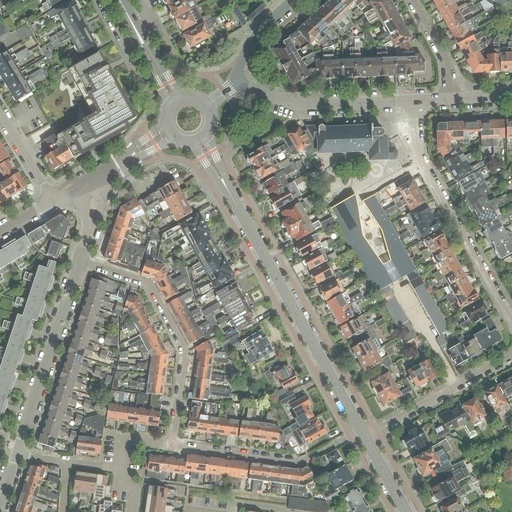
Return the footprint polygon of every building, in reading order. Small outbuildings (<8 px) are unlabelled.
[(41,14),(51,9),(50,7),(51,7),(51,6),(61,0),(46,0),(48,1),(41,5),(42,7),(39,9),(41,14)] [(175,19),(179,16),(190,10),(197,6),(194,0),(181,0),(169,7),(169,8),(171,11),(171,12),(170,14),(172,17),(174,18),(174,17),(175,19)] [(325,5),(348,29),(349,29),(349,30),(353,27),(345,18),(350,13),(347,10),(348,10),(338,0),(329,0),(327,3),(328,3),(326,5),(325,5)] [(338,0),(348,10),(349,9),(354,4),(361,11),(364,8),(357,0),(338,0)] [(364,16),(366,19),(392,5),(392,4),(391,5),(390,3),(391,2),(389,0),(374,0),(369,3),(372,10),(363,15),(364,16)] [(438,0),(434,3),(434,2),(436,5),(435,5),(439,12),(454,4),(452,0),(438,0)] [(484,0),(479,3),(484,11),(493,7),(493,6),(484,0)] [(63,5),(46,14),(49,19),(56,15),(60,23),(80,12),(75,3),(72,5),(71,3),(68,4),(67,2),(63,5)] [(260,2),(245,16),(250,21),(265,7),(260,2)] [(454,4),(439,12),(443,19),(444,19),(445,21),(444,21),(468,8),(466,6),(465,4),(457,8),(454,4)] [(348,29),(325,5),(324,7),(323,6),(316,13),(315,14),(329,28),(329,27),(335,22),(344,33),(348,29)] [(392,5),(366,19),(368,24),(377,19),(381,25),(394,18),(396,16),(398,15),(394,7),(393,7),(391,5),(392,5)] [(237,6),(231,9),(236,18),(237,18),(242,15),(237,6)] [(177,25),(181,32),(196,23),(198,27),(212,19),(209,14),(201,19),(195,8),(189,12),(176,20),(178,25),(177,25)] [(468,8),(444,21),(445,21),(446,24),(445,24),(449,31),(465,22),(462,18),(470,13),(468,9),(468,8)] [(10,11),(2,15),(5,19),(12,15),(10,11)] [(64,30),(56,35),(58,39),(86,24),(86,23),(84,24),(83,22),(85,21),(84,20),(80,12),(60,23),(64,30)] [(306,23),(327,46),(328,46),(333,43),(323,33),(328,28),(329,28),(315,14),(314,14),(307,21),(308,22),(306,23)] [(364,16),(357,22),(359,25),(363,21),(366,19),(364,16)] [(404,26),(399,17),(382,27),(385,33),(377,38),(379,42),(405,28),(404,28),(403,26),(404,26)] [(212,19),(198,27),(182,36),(183,37),(185,36),(187,39),(185,40),(189,48),(193,45),(195,48),(205,42),(203,40),(209,37),(207,32),(213,29),(214,23),(216,22),(214,18),(212,19)] [(0,23),(0,30),(3,36),(9,32),(3,22),(0,23)] [(465,22),(449,31),(453,38),(454,38),(455,40),(454,40),(454,41),(470,32),(470,33),(478,28),(476,24),(475,23),(467,27),(465,22)] [(300,36),(309,45),(310,45),(315,41),(322,48),(327,46),(306,23),(306,24),(304,25),(297,31),(297,32),(300,36)] [(69,39),(73,46),(93,35),(88,26),(86,27),(85,25),(87,24),(86,24),(58,39),(60,44),(69,39)] [(26,25),(15,31),(19,36),(29,30),(26,25)] [(405,28),(379,42),(382,47),(390,42),(394,49),(399,46),(403,43),(407,41),(411,39),(407,30),(406,31),(404,29),(405,28)] [(19,36),(22,42),(33,36),(29,30),(19,36)] [(309,45),(300,36),(297,32),(289,37),(286,35),(280,41),(282,45),(272,50),(272,51),(274,51),(278,59),(280,57),(281,59),(279,60),(279,61),(296,52),(309,45)] [(367,33),(366,33),(365,33),(365,41),(366,41),(366,43),(374,43),(368,32),(367,32),(367,33)] [(470,32),(454,41),(460,50),(475,41),(475,42),(483,37),(481,32),(472,37),(470,33),(470,32)] [(77,53),(72,56),(76,63),(79,61),(81,60),(80,59),(90,54),(94,51),(93,49),(96,47),(95,45),(97,44),(96,42),(93,35),(73,46),(77,53)] [(475,41),(460,50),(464,57),(466,59),(470,57),(478,52),(488,47),(492,40),(491,39),(486,42),(478,46),(475,42),(475,41)] [(407,41),(403,43),(408,52),(409,71),(410,71),(413,71),(416,71),(416,73),(424,73),(424,64),(425,64),(425,63),(424,63),(420,56),(413,57),(413,52),(408,44),(407,41)] [(507,49),(498,50),(499,68),(499,73),(501,73),(501,74),(508,74),(508,72),(511,72),(511,42),(510,43),(508,43),(508,48),(507,48),(507,49)] [(359,43),(354,44),(354,49),(356,78),(358,77),(358,78),(368,78),(369,78),(368,58),(367,58),(360,58),(359,43)] [(396,57),(395,57),(396,77),(397,77),(410,76),(413,76),(413,71),(410,71),(409,71),(408,52),(403,43),(399,46),(403,53),(403,57),(396,57)] [(487,56),(486,56),(487,61),(488,73),(499,73),(499,68),(498,50),(498,46),(493,46),(493,55),(487,56)] [(322,49),(323,60),(316,61),(316,69),(316,74),(316,79),(316,80),(326,80),(326,79),(329,79),(329,80),(328,50),(328,49),(328,48),(322,49)] [(381,48),(376,48),(376,58),(368,58),(369,78),(380,77),(380,76),(382,76),(382,77),(381,48)] [(395,57),(387,57),(386,50),(385,48),(381,48),(382,77),(382,76),(385,76),(385,77),(396,77),(395,57)] [(7,51),(0,55),(0,69),(28,52),(26,49),(14,56),(13,55),(10,57),(7,51)] [(333,60),(332,49),(328,50),(329,80),(329,79),(331,79),(331,80),(342,79),(341,59),(333,60)] [(349,49),(350,59),(341,59),(342,79),(353,79),(353,78),(355,78),(354,49),(349,49)] [(47,51),(43,54),(45,58),(46,59),(51,56),(48,50),(47,51)] [(2,81),(6,79),(19,71),(16,66),(19,64),(18,63),(30,56),(28,52),(0,69),(0,77),(1,79),(1,80),(2,81)] [(296,52),(279,61),(284,70),(286,69),(287,70),(285,72),(286,73),(311,59),(312,59),(315,57),(313,53),(300,60),(296,52)] [(470,57),(466,59),(467,61),(473,73),(481,73),(481,74),(488,73),(487,61),(483,61),(480,54),(479,52),(470,57)] [(72,68),(72,69),(98,115),(111,137),(127,128),(124,123),(134,117),(121,95),(122,94),(118,87),(117,87),(115,84),(116,83),(112,76),(111,77),(103,63),(104,62),(100,55),(99,56),(98,54),(72,68)] [(316,79),(316,74),(316,69),(310,70),(307,71),(305,68),(313,63),(312,59),(311,59),(286,73),(287,74),(289,73),(290,75),(288,76),(292,84),(291,84),(291,85),(302,79),(302,81),(309,77),(310,79),(316,79)] [(20,73),(7,80),(3,83),(4,84),(7,88),(6,88),(7,90),(8,89),(10,92),(41,73),(39,70),(32,74),(27,77),(27,76),(23,79),(20,73)] [(41,73),(10,92),(12,95),(11,96),(12,97),(12,98),(14,100),(14,101),(15,103),(36,90),(32,85),(35,83),(36,85),(45,79),(41,73)] [(75,158),(92,149),(103,143),(102,142),(111,137),(98,115),(94,118),(93,116),(60,135),(62,139),(65,145),(73,158),(75,157),(75,158)] [(480,123),(480,133),(480,140),(480,141),(488,140),(488,148),(493,148),(492,127),(492,121),(490,121),(490,122),(487,122),(487,121),(480,122),(480,123)] [(493,121),(492,121),(492,127),(493,148),(497,147),(497,140),(504,140),(504,127),(503,122),(503,121),(496,121),(496,122),(493,122),(493,121)] [(451,123),(451,124),(451,131),(449,131),(450,142),(458,141),(458,149),(463,148),(462,128),(462,122),(460,123),(460,124),(458,124),(458,123),(451,123)] [(462,122),(462,128),(463,148),(463,149),(470,145),(469,143),(469,140),(469,133),(480,133),(480,123),(473,123),(472,122),(465,122),(466,123),(463,123),(463,122),(462,122)] [(439,124),(435,124),(435,127),(436,127),(436,132),(436,134),(436,139),(437,139),(437,140),(437,148),(437,149),(442,158),(447,155),(452,152),(449,147),(450,147),(450,142),(449,131),(451,131),(451,124),(445,124),(439,124)] [(317,139),(318,151),(318,154),(369,152),(369,161),(373,161),(373,160),(383,159),(383,160),(386,160),(386,159),(394,159),(396,156),(396,152),(389,141),(391,140),(390,139),(384,143),(381,138),(382,137),(383,136),(383,135),(383,133),(383,132),(382,131),(380,130),(379,130),(372,130),(372,126),(370,126),(370,125),(369,125),(369,126),(364,126),(364,128),(326,130),(326,126),(307,127),(307,130),(306,130),(311,139),(317,139)] [(308,157),(315,153),(318,151),(317,139),(311,139),(306,130),(303,132),(302,131),(302,132),(300,133),(298,130),(297,128),(294,129),(288,133),(299,152),(304,149),(308,157)] [(62,139),(60,135),(58,132),(41,142),(45,148),(62,139)] [(62,139),(45,148),(49,155),(64,146),(65,145),(62,139)] [(63,163),(72,158),(65,146),(64,146),(49,155),(45,157),(53,170),(63,164),(63,163)] [(247,156),(246,157),(247,159),(247,161),(248,163),(250,164),(251,165),(252,165),(253,168),(274,157),(281,153),(285,151),(283,146),(278,148),(267,154),(266,152),(263,147),(261,148),(260,148),(257,149),(257,151),(255,152),(247,156)] [(0,162),(5,160),(9,157),(5,150),(4,151),(3,149),(0,150),(0,162)] [(447,157),(443,159),(444,161),(444,162),(445,165),(447,166),(449,170),(450,171),(466,161),(466,162),(474,157),(472,153),(464,157),(460,150),(447,157)] [(318,158),(315,153),(308,157),(311,162),(318,158)] [(253,168),(251,169),(258,181),(273,173),(273,174),(283,169),(284,170),(285,170),(291,166),(290,164),(287,160),(281,163),(280,164),(279,164),(278,164),(277,164),(277,163),(274,157),(253,168)] [(9,159),(0,164),(0,172),(3,177),(7,175),(9,178),(0,184),(9,198),(10,197),(11,197),(16,195),(16,193),(19,191),(20,192),(24,189),(25,188),(25,186),(26,186),(25,185),(25,184),(23,181),(22,180),(9,159)] [(466,161),(450,171),(450,172),(450,173),(451,176),(453,177),(456,182),(460,179),(481,168),(478,164),(470,168),(466,162),(466,161)] [(299,162),(294,165),(297,170),(297,171),(303,168),(299,162)] [(262,184),(261,185),(261,186),(262,185),(264,188),(263,188),(264,189),(264,191),(265,193),(267,194),(268,195),(274,192),(288,184),(284,177),(288,175),(297,170),(294,165),(291,166),(285,170),(284,170),(275,175),(275,177),(262,184)] [(472,174),(461,181),(457,183),(456,184),(458,188),(459,187),(460,188),(459,190),(461,192),(462,193),(463,194),(484,183),(480,176),(475,179),(472,174)] [(397,189),(406,184),(403,178),(394,183),(397,189)] [(185,184),(187,188),(193,185),(191,180),(185,184)] [(412,181),(397,189),(399,193),(401,195),(397,197),(400,202),(418,192),(417,192),(415,189),(416,189),(416,188),(417,188),(413,180),(412,181)] [(145,213),(147,212),(164,202),(180,193),(174,181),(167,185),(164,187),(162,186),(159,187),(159,190),(157,191),(159,195),(161,198),(151,204),(147,196),(139,201),(141,205),(145,213)] [(275,197),(270,200),(273,205),(271,206),(273,210),(274,211),(278,208),(287,203),(290,208),(296,204),(292,198),(292,199),(288,192),(295,188),(292,182),(274,193),(273,193),(273,194),(274,194),(275,195),(274,196),(275,197)] [(484,183),(463,194),(461,195),(462,197),(462,196),(462,195),(463,195),(465,198),(463,199),(467,206),(485,196),(485,197),(491,193),(484,182),(484,183)] [(0,202),(2,202),(2,203),(8,199),(8,198),(9,198),(0,184),(0,183),(0,202)] [(158,214),(160,217),(185,203),(183,199),(184,198),(181,192),(180,193),(164,202),(168,208),(158,214)] [(410,211),(420,206),(424,203),(425,203),(421,195),(420,196),(419,196),(417,193),(418,193),(418,192),(400,202),(403,207),(406,205),(410,211)] [(495,199),(491,201),(488,203),(485,197),(485,196),(467,206),(471,213),(473,212),(475,216),(474,217),(473,216),(474,217),(500,203),(501,202),(508,198),(505,193),(495,199)] [(391,262),(383,266),(363,237),(355,195),(331,209),(335,217),(333,218),(374,294),(377,292),(388,286),(405,276),(416,271),(397,236),(391,225),(375,196),(363,203),(383,235),(391,262)] [(303,203),(291,210),(282,214),(285,219),(282,221),(283,223),(282,225),(283,228),(286,228),(286,230),(307,218),(303,211),(307,208),(306,206),(314,201),(311,196),(303,201),(302,201),(303,203)] [(130,203),(120,208),(141,226),(142,224),(138,217),(144,214),(138,204),(136,200),(134,201),(132,200),(130,201),(130,203)] [(395,205),(392,200),(381,206),(384,211),(389,208),(395,205)] [(500,203),(474,217),(477,220),(478,221),(478,223),(479,225),(481,226),(481,227),(497,218),(501,216),(497,210),(496,210),(495,208),(501,205),(503,204),(501,202),(500,203)] [(185,203),(160,217),(162,221),(172,215),(176,222),(187,216),(192,214),(191,213),(192,213),(190,208),(188,208),(185,203)] [(425,205),(421,208),(408,214),(408,215),(406,216),(411,224),(398,231),(400,235),(407,231),(431,218),(429,214),(430,214),(429,212),(429,210),(428,208),(426,207),(425,205)] [(141,226),(120,208),(117,219),(115,220),(114,222),(115,224),(115,225),(131,230),(132,225),(140,227),(141,226)] [(506,213),(497,218),(481,227),(480,228),(481,229),(480,228),(482,227),(484,231),(482,232),(486,239),(503,229),(500,223),(503,222),(503,221),(508,218),(506,213)] [(159,245),(159,251),(163,248),(173,243),(170,237),(176,234),(175,233),(181,230),(184,237),(205,225),(201,218),(198,219),(197,217),(200,215),(200,214),(195,216),(162,235),(160,243),(161,244),(159,245)] [(62,216),(59,216),(51,221),(49,221),(47,223),(46,224),(44,225),(40,228),(48,240),(65,219),(62,216)] [(320,227),(322,231),(335,224),(332,217),(319,225),(317,222),(311,225),(307,218),(286,230),(287,231),(286,233),(288,236),(290,236),(291,238),(294,236),(296,239),(294,240),(294,241),(296,240),(320,227)] [(418,241),(435,232),(439,229),(438,228),(438,226),(437,223),(435,222),(434,221),(433,221),(431,218),(407,231),(410,236),(414,233),(418,241)] [(61,245),(63,240),(64,238),(65,237),(66,234),(65,233),(69,224),(68,221),(65,219),(48,240),(61,245)] [(393,223),(391,225),(397,236),(399,235),(393,223)] [(113,232),(111,236),(135,244),(136,240),(131,238),(131,237),(129,237),(131,230),(115,225),(114,227),(113,228),(112,231),(113,232)] [(205,225),(184,237),(188,243),(181,246),(183,251),(211,235),(211,234),(208,236),(206,234),(209,232),(205,225)] [(27,236),(30,240),(33,245),(39,241),(41,245),(43,246),(48,240),(40,228),(38,229),(37,228),(34,230),(34,231),(27,236)] [(503,229),(486,239),(490,246),(492,245),(494,249),(492,249),(492,248),(491,249),(492,250),(494,249),(509,240),(511,238),(511,234),(504,230),(503,229)] [(440,231),(435,234),(422,241),(421,242),(425,250),(420,253),(422,257),(445,245),(443,241),(445,240),(444,238),(444,237),(442,233),(441,233),(440,231)] [(211,235),(183,251),(185,254),(192,250),(196,257),(216,246),(212,238),(210,240),(209,237),(212,236),(211,235)] [(108,247),(107,248),(123,254),(123,253),(142,259),(145,248),(135,244),(111,236),(110,241),(108,246),(108,247)] [(14,241),(8,244),(20,264),(23,262),(21,257),(29,252),(26,248),(30,245),(28,241),(25,237),(16,242),(14,241)] [(320,250),(321,249),(327,246),(325,242),(320,245),(319,242),(314,245),(310,237),(295,246),(296,247),(296,249),(297,251),(299,252),(302,257),(319,248),(320,250)] [(62,245),(61,245),(48,240),(43,246),(49,248),(47,254),(50,257),(52,258),(57,259),(59,251),(61,251),(62,248),(61,247),(62,245)] [(500,260),(504,258),(511,253),(511,244),(509,240),(494,249),(494,250),(494,252),(496,254),(497,255),(498,256),(497,257),(498,257),(500,259),(499,260),(500,260)] [(3,250),(0,251),(0,255),(6,266),(14,261),(17,266),(20,264),(8,244),(2,248),(3,250)] [(445,245),(422,257),(425,261),(430,258),(434,265),(452,255),(451,254),(452,253),(450,249),(448,248),(448,247),(447,248),(445,245)] [(199,263),(192,267),(194,271),(197,269),(223,255),(222,255),(219,256),(218,254),(220,253),(216,246),(196,257),(199,263)] [(123,254),(107,248),(106,251),(106,252),(104,257),(104,259),(110,261),(109,263),(137,273),(142,259),(123,253),(123,254)] [(143,270),(141,274),(142,275),(143,276),(145,277),(147,276),(150,277),(155,263),(157,249),(153,249),(151,262),(146,260),(143,270)] [(327,261),(321,249),(320,250),(303,259),(304,261),(303,263),(304,265),(306,265),(307,267),(310,265),(312,269),(309,270),(309,271),(324,263),(327,261)] [(158,253),(157,260),(158,262),(162,263),(162,262),(165,261),(160,252),(158,253)] [(330,262),(337,258),(334,253),(327,257),(330,262)] [(197,269),(194,271),(197,275),(204,271),(207,277),(227,266),(223,259),(221,260),(220,258),(223,256),(223,255),(197,269)] [(434,265),(438,272),(432,275),(435,279),(457,266),(455,263),(456,262),(456,261),(456,260),(454,256),(452,256),(452,255),(434,265)] [(501,262),(503,266),(511,261),(509,257),(501,262)] [(29,274),(28,277),(51,285),(53,280),(53,278),(51,277),(53,271),(56,263),(49,261),(46,269),(38,267),(35,276),(30,274),(29,274)] [(355,261),(349,264),(352,270),(358,267),(355,261)] [(164,266),(155,263),(150,277),(154,278),(154,280),(156,284),(169,276),(164,266)] [(335,279),(342,275),(340,271),(334,274),(333,271),(329,263),(310,273),(311,274),(311,276),(312,279),(314,279),(317,284),(329,278),(331,281),(335,279)] [(206,284),(197,289),(198,291),(201,295),(234,276),(234,275),(230,277),(229,275),(231,273),(227,266),(207,277),(211,284),(207,286),(206,284)] [(457,266),(435,279),(437,283),(442,280),(446,287),(464,277),(464,276),(464,274),(462,271),(461,270),(460,269),(459,270),(457,266)] [(185,268),(179,271),(181,276),(172,281),(169,276),(156,284),(158,288),(159,288),(161,292),(188,277),(185,268)] [(354,274),(352,270),(342,275),(335,279),(331,281),(332,283),(320,290),(323,295),(321,296),(323,300),(325,299),(326,301),(344,291),(339,282),(346,279),(348,279),(354,276),(354,274)] [(419,276),(416,271),(405,276),(409,282),(419,276)] [(419,276),(409,282),(411,286),(421,281),(419,276)] [(28,277),(27,281),(33,283),(30,292),(45,297),(47,291),(49,292),(49,290),(51,285),(28,277)] [(107,285),(109,280),(98,277),(97,281),(92,279),(89,288),(87,287),(104,293),(107,285)] [(166,301),(170,298),(179,293),(176,288),(185,283),(188,289),(191,287),(188,277),(161,292),(163,295),(163,297),(164,299),(165,300),(166,301)] [(445,297),(447,301),(469,288),(467,285),(468,284),(468,283),(468,282),(466,278),(465,278),(464,277),(446,287),(450,294),(445,297)] [(421,281),(411,286),(413,291),(424,285),(421,281)] [(228,282),(208,293),(210,297),(216,295),(221,304),(218,305),(218,304),(216,304),(202,312),(203,314),(204,317),(222,307),(242,296),(239,291),(240,289),(238,286),(236,285),(236,286),(235,284),(230,286),(228,282)] [(424,285),(413,291),(415,295),(426,289),(424,285)] [(377,292),(380,296),(390,290),(388,286),(377,292)] [(104,293),(87,287),(87,288),(89,288),(86,296),(85,295),(85,296),(109,303),(110,299),(103,297),(104,293)] [(459,310),(474,302),(478,299),(477,298),(478,296),(476,293),(474,292),(473,291),(471,292),(469,288),(447,301),(449,305),(455,302),(459,310)] [(426,289),(415,295),(418,299),(428,293),(426,289)] [(392,294),(390,290),(380,296),(382,300),(392,294)] [(21,299),(20,303),(43,310),(44,305),(45,303),(43,302),(45,297),(30,292),(27,301),(22,299),(21,299)] [(172,302),(167,304),(170,309),(169,309),(172,315),(186,307),(183,301),(191,297),(189,292),(172,302)] [(332,315),(361,299),(362,298),(363,298),(361,293),(349,300),(346,293),(342,295),(341,295),(327,303),(328,305),(326,305),(327,307),(328,309),(329,310),(330,309),(333,314),(331,315),(332,315)] [(428,293),(418,299),(420,303),(431,297),(428,293)] [(392,294),(382,300),(384,304),(395,298),(392,294)] [(110,295),(109,298),(118,301),(117,302),(123,304),(124,300),(123,299),(118,298),(117,297),(110,295)] [(126,315),(121,318),(123,321),(130,317),(129,315),(142,308),(137,299),(137,298),(135,297),(130,296),(128,295),(127,300),(123,310),(127,312),(129,315),(127,316),(126,315)] [(109,303),(85,296),(86,296),(83,304),(99,309),(100,305),(107,308),(109,303)] [(220,325),(229,320),(249,309),(246,303),(247,301),(245,298),(243,298),(242,296),(222,307),(228,317),(225,318),(225,316),(224,316),(217,320),(220,325)] [(431,297),(420,303),(422,307),(433,301),(431,297)] [(359,305),(359,304),(364,301),(362,298),(361,299),(348,306),(332,315),(333,315),(336,319),(334,320),(337,325),(338,324),(339,326),(344,323),(354,318),(357,316),(353,308),(359,305)] [(384,304),(386,308),(397,302),(395,298),(384,304)] [(433,301),(422,307),(425,311),(435,305),(433,301)] [(386,308),(388,312),(399,306),(397,302),(386,308)] [(20,303),(19,306),(25,308),(22,317),(32,320),(36,322),(38,316),(40,317),(41,315),(43,310),(20,303)] [(99,309),(83,304),(81,312),(79,312),(103,320),(105,316),(98,313),(99,309)] [(461,324),(464,329),(488,316),(488,315),(486,316),(484,312),(485,312),(484,310),(485,310),(485,308),(484,305),(482,305),(481,305),(481,304),(476,306),(461,315),(465,322),(461,324)] [(435,305),(425,311),(427,315),(438,309),(435,305)] [(388,312),(391,316),(401,310),(399,306),(388,312)] [(176,320),(178,325),(199,313),(198,310),(190,314),(186,307),(172,315),(175,320),(176,320)] [(128,323),(124,324),(127,329),(147,317),(145,314),(146,313),(144,309),(143,309),(142,308),(129,315),(130,317),(132,320),(128,323)] [(226,337),(227,338),(233,335),(253,324),(251,319),(254,318),(253,316),(254,314),(252,311),(250,310),(249,309),(229,320),(235,330),(233,331),(232,330),(231,329),(224,333),(226,337)] [(438,309),(427,315),(429,319),(440,313),(438,309)] [(391,316),(393,320),(403,314),(401,310),(391,316)] [(103,320),(79,312),(81,313),(78,320),(94,326),(95,322),(102,324),(103,320)] [(202,318),(204,317),(203,314),(201,315),(199,313),(178,325),(181,329),(180,330),(183,335),(197,327),(194,321),(201,317),(202,318)] [(440,313),(429,319),(432,323),(442,318),(440,313)] [(403,314),(393,320),(395,324),(406,318),(403,314)] [(8,323),(7,326),(30,333),(31,329),(32,327),(30,326),(32,320),(22,317),(17,315),(14,325),(8,323)] [(369,327),(363,315),(345,325),(340,327),(341,328),(341,329),(340,330),(340,332),(342,335),(343,336),(344,335),(347,339),(353,336),(355,335),(355,336),(358,336),(358,335),(366,331),(368,333),(374,330),(371,326),(369,327)] [(499,335),(494,326),(488,316),(464,329),(478,321),(483,330),(473,336),(482,351),(484,350),(486,351),(490,348),(491,347),(497,344),(497,343),(499,341),(500,339),(498,335),(499,335)] [(147,317),(127,329),(129,333),(132,331),(137,329),(140,335),(153,328),(152,326),(153,325),(150,321),(149,321),(147,317)] [(395,324),(397,328),(408,322),(406,318),(395,324)] [(442,318),(432,323),(434,327),(444,321),(442,318)] [(383,319),(371,326),(374,330),(386,323),(383,319)] [(94,326),(78,320),(78,321),(75,328),(74,328),(98,336),(99,332),(92,330),(94,326)] [(444,321),(434,327),(436,332),(447,326),(444,321)] [(187,340),(189,345),(202,338),(204,341),(216,334),(212,330),(207,322),(197,327),(183,335),(186,341),(187,340)] [(397,328),(399,332),(410,326),(408,322),(397,328)] [(7,326),(6,330),(12,332),(9,341),(23,345),(25,340),(27,340),(28,338),(30,333),(7,326)] [(399,332),(402,336),(412,330),(410,326),(399,332)] [(439,336),(442,334),(449,330),(447,326),(436,332),(439,336)] [(98,336),(74,328),(75,329),(73,337),(72,336),(72,337),(88,342),(90,338),(96,340),(98,336)] [(140,340),(129,346),(130,349),(132,348),(138,347),(157,336),(156,333),(156,332),(155,330),(154,329),(153,328),(140,335),(138,336),(140,340)] [(358,360),(376,350),(380,348),(375,338),(378,337),(374,330),(368,333),(366,334),(368,337),(361,341),(361,340),(360,341),(358,343),(358,342),(357,342),(358,343),(359,344),(357,345),(352,348),(354,353),(353,353),(353,355),(355,358),(356,359),(357,358),(358,360)] [(412,330),(402,336),(404,339),(414,333),(412,330)] [(238,338),(229,343),(224,346),(227,353),(243,345),(248,355),(245,357),(250,366),(256,362),(257,363),(264,360),(263,358),(273,352),(273,351),(272,351),(269,345),(269,344),(269,343),(268,343),(266,340),(267,340),(266,339),(266,338),(265,339),(262,332),(261,331),(240,342),(238,338)] [(417,338),(414,333),(404,339),(406,344),(407,343),(414,340),(417,338)] [(442,334),(439,336),(436,340),(438,343),(445,340),(442,334)] [(235,339),(233,335),(227,338),(226,337),(220,341),(222,346),(235,339)] [(157,336),(138,347),(141,353),(150,351),(163,344),(160,340),(159,339),(157,336)] [(458,341),(462,347),(467,344),(469,346),(465,348),(468,353),(470,358),(474,355),(476,356),(480,354),(480,352),(482,351),(473,336),(474,339),(469,342),(467,339),(463,341),(462,339),(458,341)] [(88,342),(72,337),(73,337),(70,345),(69,344),(92,352),(94,348),(87,346),(88,342)] [(200,345),(195,348),(198,353),(198,355),(198,356),(227,360),(227,356),(226,353),(218,352),(216,354),(214,354),(214,349),(210,341),(209,340),(200,345)] [(414,340),(407,343),(410,349),(416,345),(414,340)] [(438,343),(444,354),(448,352),(450,356),(449,356),(452,362),(453,361),(455,366),(459,364),(460,366),(465,363),(464,361),(468,359),(461,347),(462,347),(458,341),(460,344),(450,349),(445,340),(438,343)] [(0,347),(0,351),(21,359),(23,354),(24,352),(22,351),(23,345),(9,341),(6,350),(0,348),(0,347)] [(67,353),(83,358),(84,354),(91,357),(92,352),(69,344),(69,345),(70,345),(67,353)] [(150,351),(141,353),(142,355),(143,358),(143,360),(150,359),(156,356),(167,357),(167,355),(165,350),(165,349),(163,344),(150,351)] [(385,369),(389,367),(392,365),(387,357),(381,360),(380,358),(384,356),(385,355),(384,353),(382,350),(381,349),(379,349),(376,351),(376,350),(358,360),(360,362),(358,363),(359,365),(360,367),(362,369),(363,368),(365,372),(372,368),(373,370),(383,365),(385,369)] [(0,351),(0,355),(4,357),(1,366),(15,370),(17,365),(19,366),(20,364),(21,359),(0,351)] [(83,358),(67,353),(65,361),(63,361),(87,369),(88,364),(82,362),(83,358)] [(146,362),(145,365),(166,367),(166,364),(167,363),(168,361),(167,359),(167,357),(156,356),(150,359),(150,362),(146,362)] [(228,360),(227,360),(198,356),(197,361),(196,361),(195,367),(212,370),(213,362),(228,364),(228,360)] [(421,364),(418,365),(426,379),(428,381),(432,379),(433,380),(438,377),(437,376),(438,375),(430,360),(421,364)] [(87,369),(63,361),(65,361),(62,369),(78,375),(79,371),(86,373),(87,369)] [(144,365),(144,369),(149,370),(148,375),(165,377),(166,372),(165,371),(166,367),(145,365),(144,365)] [(287,365),(273,372),(283,389),(274,394),(277,399),(278,399),(284,396),(288,393),(285,388),(297,382),(296,380),(297,378),(295,375),(293,375),(292,373),(287,365)] [(426,379),(418,365),(406,372),(413,384),(415,388),(420,386),(420,388),(426,384),(425,383),(427,382),(426,379)] [(0,379),(13,384),(15,379),(15,377),(13,376),(15,370),(1,366),(0,367),(0,379)] [(212,370),(195,367),(194,374),(195,374),(194,379),(210,381),(222,383),(223,376),(211,374),(212,370)] [(385,369),(374,375),(377,380),(371,383),(374,388),(373,389),(373,390),(375,393),(376,395),(395,385),(390,375),(393,374),(389,367),(385,369)] [(78,375),(62,369),(62,370),(59,377),(58,377),(82,385),(83,381),(76,378),(78,375)] [(115,372),(113,380),(118,381),(121,381),(122,372),(116,372),(115,372)] [(107,375),(104,383),(109,385),(112,377),(107,375)] [(142,380),(141,384),(163,387),(164,383),(165,382),(165,377),(148,375),(147,381),(142,380)] [(224,376),(223,383),(231,384),(232,377),(224,376)] [(82,385),(58,377),(59,378),(57,385),(56,385),(56,386),(72,391),(74,387),(80,389),(82,385)] [(0,379),(0,393),(7,396),(9,390),(11,391),(11,389),(13,384),(0,379)] [(193,382),(193,384),(194,386),(193,389),(224,394),(225,389),(215,388),(209,387),(210,381),(194,379),(194,381),(193,382)] [(511,398),(511,397),(511,395),(511,382),(510,379),(508,380),(508,379),(502,383),(503,384),(500,385),(499,384),(498,385),(499,386),(508,401),(506,402),(507,404),(510,410),(511,409),(511,398)] [(130,382),(129,387),(133,387),(146,389),(145,394),(147,394),(151,395),(162,396),(162,395),(163,394),(163,391),(163,390),(163,387),(141,384),(133,383),(130,382)] [(395,385),(376,395),(377,397),(378,400),(380,401),(381,401),(384,406),(389,403),(389,404),(391,403),(392,404),(391,404),(392,404),(396,401),(395,399),(400,397),(401,397),(406,394),(408,393),(409,393),(408,392),(412,390),(410,387),(399,393),(395,385)] [(72,391),(56,386),(57,386),(54,394),(53,393),(52,393),(76,401),(78,397),(71,395),(72,391)] [(506,402),(499,391),(497,386),(484,394),(494,412),(490,414),(494,421),(501,434),(509,430),(503,419),(511,414),(511,413),(510,410),(507,404),(506,402)] [(192,399),(197,400),(207,401),(208,396),(219,397),(229,398),(230,394),(224,394),(193,389),(193,393),(192,394),(191,396),(192,397),(192,399)] [(107,415),(106,420),(116,421),(120,393),(111,391),(109,397),(110,397),(114,398),(113,405),(108,404),(107,415)] [(288,402),(295,398),(292,392),(288,393),(284,396),(278,399),(282,405),(288,402)] [(76,401),(52,393),(52,394),(54,394),(51,402),(67,407),(68,403),(75,405),(76,401)] [(120,393),(116,421),(127,423),(129,407),(123,406),(125,393),(120,393)] [(141,395),(137,424),(148,425),(150,410),(149,410),(143,409),(144,402),(146,402),(147,394),(145,394),(141,394),(141,395)] [(129,407),(127,423),(137,424),(141,395),(137,395),(135,408),(129,407)] [(150,410),(148,425),(158,427),(159,417),(160,416),(160,414),(160,413),(160,411),(162,396),(152,395),(151,395),(149,410),(150,410)] [(295,398),(288,402),(297,418),(294,420),(296,423),(281,431),(284,437),(286,436),(297,429),(299,428),(298,428),(308,422),(307,420),(309,419),(313,417),(307,407),(310,405),(309,403),(310,403),(308,398),(306,399),(305,397),(297,401),(295,398)] [(480,420),(483,418),(487,426),(494,421),(490,414),(490,413),(488,414),(482,403),(481,404),(482,405),(479,406),(475,399),(476,399),(475,398),(469,402),(468,400),(462,404),(463,406),(462,406),(462,407),(462,406),(470,421),(474,428),(482,424),(480,420)] [(200,403),(191,401),(187,431),(197,432),(199,416),(200,403)] [(67,407),(51,402),(49,410),(47,409),(47,410),(71,418),(72,413),(66,411),(67,407)] [(203,416),(199,416),(197,432),(207,433),(211,404),(205,403),(203,416)] [(90,405),(90,406),(84,404),(83,407),(89,410),(95,412),(96,407),(90,405)] [(216,405),(211,404),(207,433),(217,435),(219,418),(214,417),(216,405)] [(444,425),(432,431),(434,435),(438,442),(450,435),(447,429),(452,427),(454,431),(464,425),(469,433),(475,430),(474,428),(470,421),(468,422),(461,410),(460,411),(459,408),(458,409),(456,406),(456,407),(456,408),(454,409),(454,408),(453,408),(454,411),(447,414),(446,413),(439,416),(444,425)] [(252,413),(249,439),(257,440),(259,423),(255,423),(256,410),(252,409),(252,413)] [(71,418),(47,410),(49,410),(46,418),(62,423),(63,420),(70,422),(71,418)] [(226,436),(230,410),(226,410),(224,419),(219,418),(217,435),(226,436)] [(236,437),(237,432),(239,421),(232,420),(234,411),(230,410),(226,436),(236,437)] [(239,433),(238,438),(249,439),(252,413),(247,412),(246,422),(241,421),(239,433)] [(259,423),(257,440),(267,441),(269,425),(270,415),(269,413),(267,414),(265,424),(259,423)] [(102,435),(105,414),(93,417),(93,419),(92,427),(91,429),(97,433),(98,434),(102,435)] [(269,425),(267,441),(278,443),(278,438),(279,434),(279,429),(277,426),(274,425),(275,421),(270,415),(269,425)] [(82,425),(92,427),(93,419),(93,417),(84,419),(82,425)] [(62,423),(46,418),(46,419),(43,426),(42,426),(66,434),(67,430),(60,427),(62,423)] [(297,429),(286,436),(288,439),(295,435),(298,439),(300,438),(304,445),(306,445),(307,446),(312,444),(311,442),(326,433),(325,432),(326,432),(326,430),(325,427),(323,427),(322,427),(322,426),(321,426),(317,418),(316,419),(312,421),(299,428),(297,429)] [(64,438),(66,434),(42,426),(43,427),(41,434),(40,434),(56,440),(57,436),(64,438)] [(77,443),(76,446),(76,451),(80,451),(80,452),(86,453),(86,452),(88,452),(89,438),(85,438),(86,429),(81,428),(78,437),(77,443)] [(428,444),(422,434),(420,430),(415,432),(414,430),(408,433),(409,435),(402,439),(403,441),(402,442),(405,448),(407,447),(408,449),(410,448),(410,449),(413,447),(415,445),(417,450),(416,450),(416,451),(424,447),(424,446),(428,444)] [(44,450),(52,453),(56,440),(40,434),(40,435),(38,444),(45,446),(44,450)] [(89,438),(88,452),(89,453),(90,454),(93,454),(95,453),(99,454),(102,435),(98,434),(97,439),(90,438),(89,438)] [(431,445),(438,442),(434,435),(427,438),(431,445)] [(418,457),(414,460),(415,461),(414,462),(417,466),(418,467),(417,470),(419,474),(422,474),(423,476),(427,474),(430,472),(432,478),(437,475),(434,470),(449,462),(450,459),(447,454),(451,451),(445,440),(440,443),(430,449),(430,450),(418,457)] [(329,475),(344,466),(335,450),(325,456),(325,455),(318,459),(323,467),(322,467),(325,472),(327,471),(329,475)] [(186,461),(185,472),(191,472),(190,479),(194,480),(197,457),(193,456),(192,455),(189,455),(188,456),(187,455),(186,461)] [(147,470),(147,471),(146,478),(159,479),(160,472),(162,457),(149,456),(148,465),(147,466),(146,468),(147,470)] [(197,457),(194,480),(198,480),(199,473),(205,474),(207,458),(206,458),(205,457),(202,456),(201,457),(197,457)] [(160,472),(159,479),(159,480),(165,481),(166,473),(172,474),(174,459),(172,459),(171,458),(168,457),(167,458),(162,457),(160,472)] [(207,458),(205,474),(211,475),(211,482),(214,482),(217,459),(213,459),(212,458),(210,458),(209,458),(207,458)] [(174,459),(172,474),(177,474),(176,483),(183,484),(183,482),(185,472),(186,461),(181,460),(180,459),(177,459),(176,459),(174,459)] [(217,459),(214,482),(218,483),(219,476),(225,477),(227,461),(226,461),(225,460),(222,459),(221,460),(217,459)] [(231,485),(235,485),(238,462),(234,462),(233,461),(230,460),(229,461),(227,461),(225,477),(232,478),(231,485)] [(235,485),(234,490),(239,491),(239,490),(241,479),(246,479),(248,463),(246,463),(245,462),(243,462),(242,463),(238,462),(235,485)] [(438,485),(430,490),(433,495),(434,496),(433,496),(432,498),(434,502),(436,502),(437,502),(438,503),(445,499),(461,491),(456,483),(470,476),(462,462),(437,475),(432,478),(433,478),(435,477),(437,481),(435,483),(437,482),(438,485)] [(250,464),(249,469),(248,480),(253,481),(252,490),(257,491),(260,465),(257,465),(256,464),(253,463),(252,464),(250,464)] [(48,468),(37,464),(37,465),(37,467),(30,465),(27,475),(42,480),(45,470),(47,471),(48,468)] [(262,482),(268,483),(270,466),(269,466),(268,465),(265,465),(264,466),(260,465),(257,491),(261,491),(261,488),(262,482)] [(311,473),(315,481),(321,477),(317,470),(315,465),(309,469),(311,473)] [(270,466),(268,483),(274,484),(273,489),(277,489),(280,468),(277,467),(276,466),(273,466),(272,467),(270,466)] [(298,486),(296,496),(306,498),(306,492),(304,487),(315,481),(311,473),(309,469),(308,466),(307,467),(306,466),(303,468),(303,469),(300,470),(298,486)] [(347,470),(344,466),(329,475),(325,477),(332,489),(322,495),(325,501),(329,499),(330,502),(341,496),(339,493),(337,489),(353,481),(349,474),(347,474),(345,471),(347,470)] [(280,468),(277,494),(281,494),(281,490),(282,485),(288,485),(290,469),(288,469),(287,468),(285,467),(284,468),(280,468)] [(290,469),(288,485),(292,486),(291,496),(296,496),(298,486),(300,470),(296,470),(295,469),(293,468),(292,469),(290,469)] [(76,472),(73,490),(73,491),(80,492),(78,500),(82,500),(86,474),(76,472)] [(86,474),(82,500),(86,501),(87,493),(93,494),(96,475),(86,474)] [(42,480),(27,475),(25,482),(24,484),(41,490),(41,492),(42,493),(44,488),(40,487),(42,480)] [(93,494),(93,498),(104,499),(104,496),(109,496),(110,487),(109,489),(105,488),(107,477),(96,475),(93,494)] [(57,485),(57,484),(59,478),(49,476),(47,482),(57,485)] [(41,490),(24,484),(24,486),(23,486),(23,487),(21,493),(36,498),(37,494),(56,500),(57,496),(53,494),(46,491),(46,489),(44,488),(42,493),(41,492),(41,490)] [(148,486),(147,497),(166,500),(166,494),(174,495),(175,491),(174,491),(167,490),(167,489),(163,488),(148,486)] [(352,490),(343,495),(347,503),(340,509),(341,511),(348,511),(365,503),(360,494),(361,492),(359,490),(357,489),(356,487),(352,490)] [(444,505),(440,507),(442,511),(458,511),(463,509),(464,507),(462,504),(460,503),(457,498),(456,498),(455,497),(458,495),(459,497),(466,493),(464,489),(461,491),(445,499),(446,500),(445,501),(442,503),(441,504),(442,503),(444,505)] [(18,503),(45,511),(51,511),(52,510),(47,508),(47,506),(35,502),(36,498),(21,493),(19,500),(18,503)] [(166,500),(147,497),(145,507),(172,511),(173,507),(165,506),(166,500)] [(112,503),(113,502),(110,502),(103,501),(103,505),(99,505),(97,511),(121,511),(122,508),(110,506),(110,502),(112,503)] [(325,502),(323,511),(326,511),(334,508),(331,503),(325,502)] [(45,511),(18,503),(18,505),(17,505),(15,511),(16,511),(45,511)] [(371,511),(370,511),(365,503),(348,511),(371,511)]
